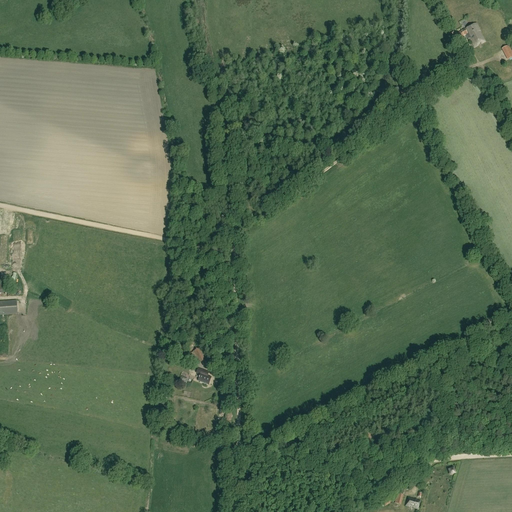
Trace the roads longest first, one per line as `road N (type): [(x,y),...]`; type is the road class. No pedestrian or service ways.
road 1 (track): [(467,67),(217,250)]
road 2 (track): [(511,456),(333,467),(239,449)]
road 3 (track): [(0,208),(217,250),(234,265)]
road 4 (track): [(239,449),(234,265)]
